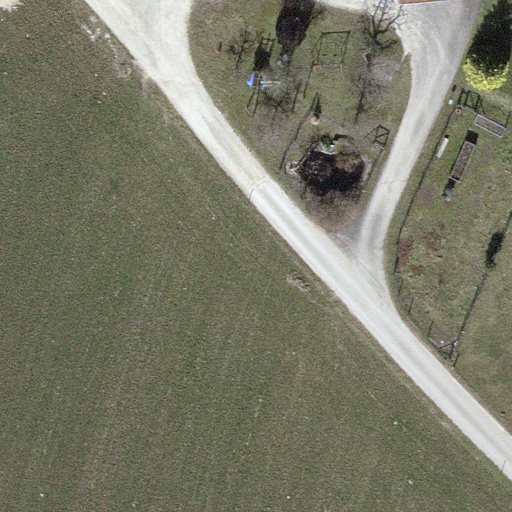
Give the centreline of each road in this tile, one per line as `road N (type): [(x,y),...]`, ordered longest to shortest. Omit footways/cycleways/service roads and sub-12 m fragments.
road 1 (unclassified): [(511,456),(102,0)]
road 2 (track): [(422,353),(370,179),(410,0)]
road 3 (track): [(268,0),(178,83)]
